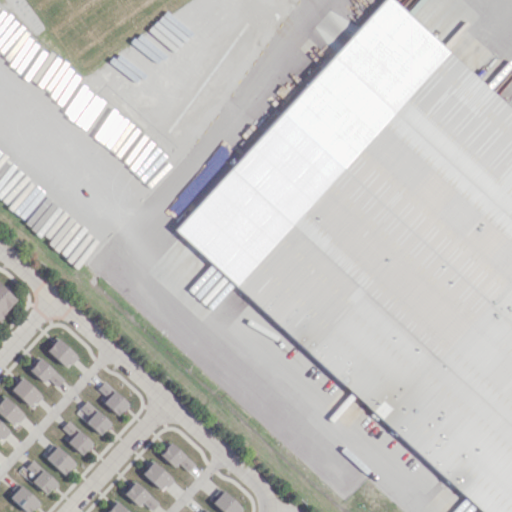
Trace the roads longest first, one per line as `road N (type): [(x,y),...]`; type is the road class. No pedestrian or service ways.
road 1 (residential): [(0,248),(265,491),(267,511)]
road 2 (residential): [(63,511),(165,401)]
